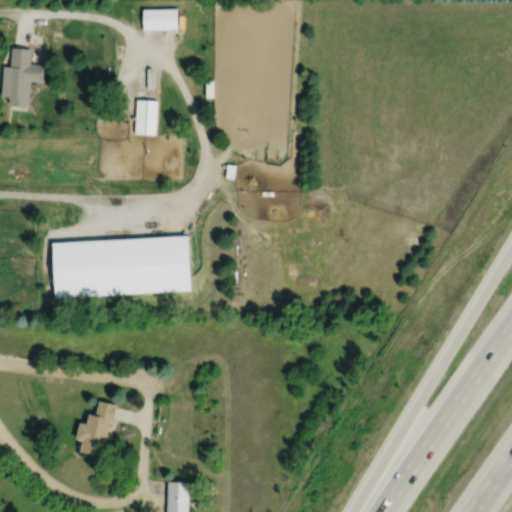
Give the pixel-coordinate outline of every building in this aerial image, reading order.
[(176,8),(139,8),(139,30),(176,30),(176,8)] [(0,95),(4,96),(3,104),(24,105),(26,80),(38,81),(40,64),(26,63),(27,48),(7,47),(6,65),(0,65),(0,95)] [(131,134),(153,134),(153,99),(131,99),(131,134)] [(45,241),(47,297),(188,292),(186,236),(45,241)] [(98,458),(112,405),(94,400),(90,415),(83,413),(80,424),(73,422),(69,439),(76,441),(74,451),(98,458)] [(184,511),(185,482),(162,482),(162,511),(184,511)]
